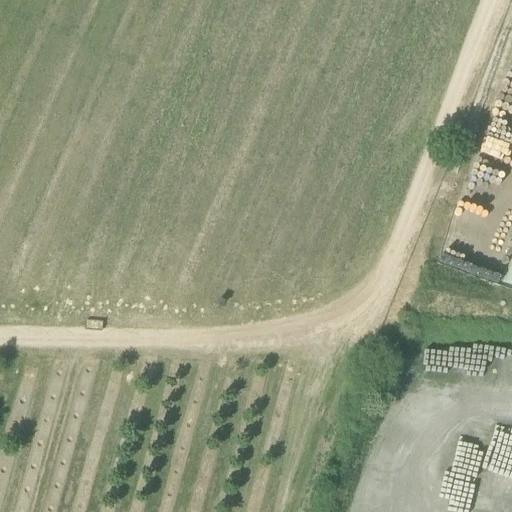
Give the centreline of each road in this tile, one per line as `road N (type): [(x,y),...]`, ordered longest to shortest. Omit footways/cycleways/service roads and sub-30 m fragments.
road 1 (track): [(499,0),(364,354),(0,346)]
road 2 (track): [(364,354),(305,511)]
road 3 (unknown): [(511,354),(364,354)]
